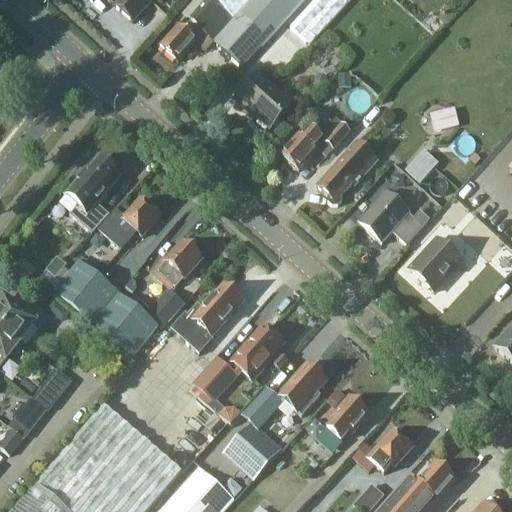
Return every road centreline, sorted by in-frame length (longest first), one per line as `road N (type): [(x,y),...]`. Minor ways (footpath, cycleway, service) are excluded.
road 1 (tertiary): [(511,448),(88,68)]
road 2 (residential): [(0,175),(88,68)]
